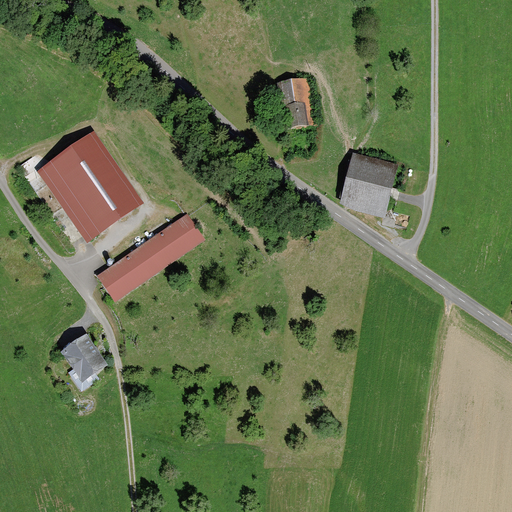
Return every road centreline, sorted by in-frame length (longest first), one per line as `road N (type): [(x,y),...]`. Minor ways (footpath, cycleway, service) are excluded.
road 1 (tertiary): [(51,0),(145,53),(284,177),(511,334)]
road 2 (track): [(432,0),(432,178),(404,260)]
road 3 (track): [(135,511),(119,368)]
